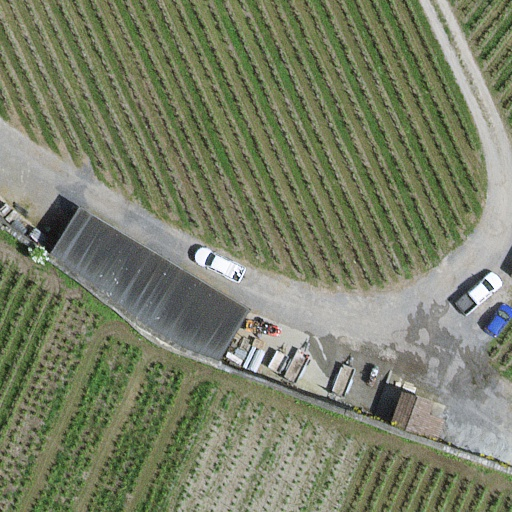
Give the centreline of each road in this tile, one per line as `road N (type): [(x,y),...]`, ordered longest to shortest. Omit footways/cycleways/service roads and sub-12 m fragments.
road 1 (track): [(511,218),(498,268),(449,306),(354,323),(262,295),(0,139)]
road 2 (track): [(446,0),(495,121),(511,199)]
